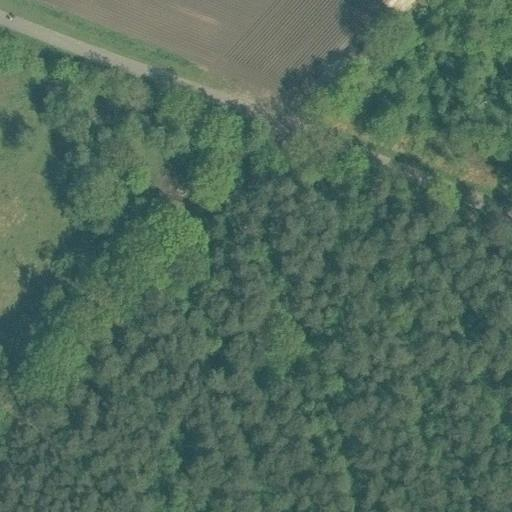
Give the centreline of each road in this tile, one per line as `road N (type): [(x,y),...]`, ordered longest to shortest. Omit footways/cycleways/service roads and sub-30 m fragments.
road 1 (track): [(0,446),(398,0)]
road 2 (unclassified): [(511,214),(0,15)]
